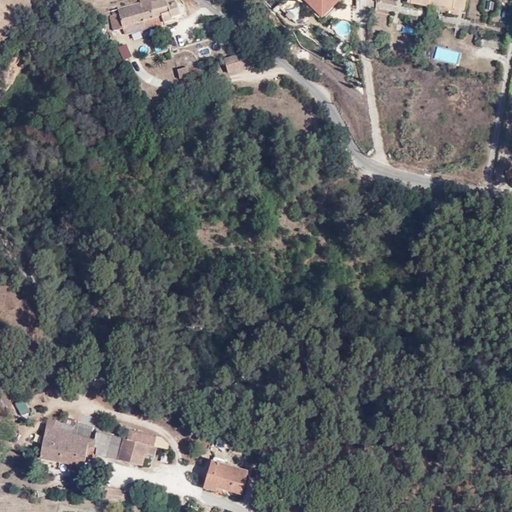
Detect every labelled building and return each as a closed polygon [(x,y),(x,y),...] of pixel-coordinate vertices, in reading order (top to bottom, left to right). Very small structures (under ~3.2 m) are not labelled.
[(164,0),(150,0),(138,4),(137,4),(139,10),(165,2),(164,0)] [(318,0),(298,0),(307,10),(318,0)] [(443,0),(452,2),(451,9),(462,11),(464,0),(406,0),(406,2),(426,7),(427,4),(427,0),(443,0)] [(443,0),(427,0),(427,4),(451,9),(452,2),(443,0)] [(166,7),(165,2),(139,10),(144,30),(170,23),(169,18),(178,15),(174,5),(166,7)] [(137,4),(126,8),(114,10),(115,16),(139,10),(137,4)] [(121,30),(122,35),(144,30),(139,10),(115,16),(109,18),(112,32),(121,30)] [(501,48),(503,36),(481,32),(479,44),(501,48)] [(207,46),(198,49),(201,55),(210,52),(207,46)] [(239,57),(224,61),(227,74),(242,70),(239,57)] [(189,76),(202,74),(200,65),(188,67),(189,76)] [(179,69),(180,78),(189,76),(188,67),(179,69)] [(65,424),(49,419),(39,460),(89,472),(92,459),(94,443),(91,442),(93,434),(74,429),(73,433),(63,431),(65,424)] [(73,433),(74,429),(75,423),(65,420),(65,424),(63,431),(73,433)] [(94,443),(92,459),(105,462),(110,438),(96,434),(94,443)] [(153,459),(157,441),(134,434),(132,443),(110,438),(105,462),(142,470),(146,458),(153,459)] [(211,493),(234,501),(242,478),(223,472),(225,466),(209,461),(199,494),(210,497),(211,493)] [(100,500),(126,502),(127,497),(119,496),(119,494),(101,492),(100,500)] [(211,493),(210,497),(233,505),(234,501),(211,493)]
